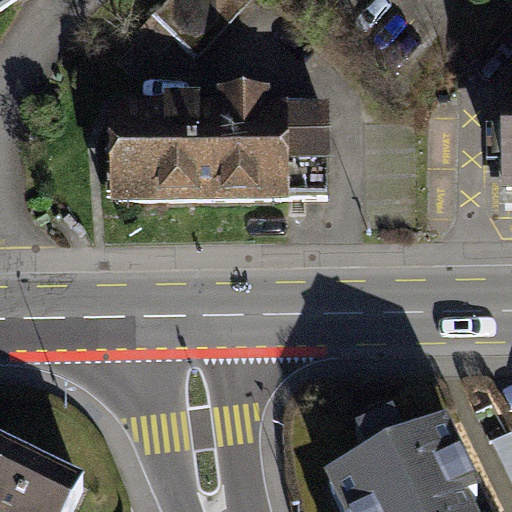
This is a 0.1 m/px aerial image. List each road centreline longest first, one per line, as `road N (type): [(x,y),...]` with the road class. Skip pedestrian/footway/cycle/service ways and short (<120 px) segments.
road 1 (tertiary): [(511,310),(196,315)]
road 2 (tertiary): [(196,315),(217,511)]
road 3 (tertiary): [(196,315),(0,319)]
